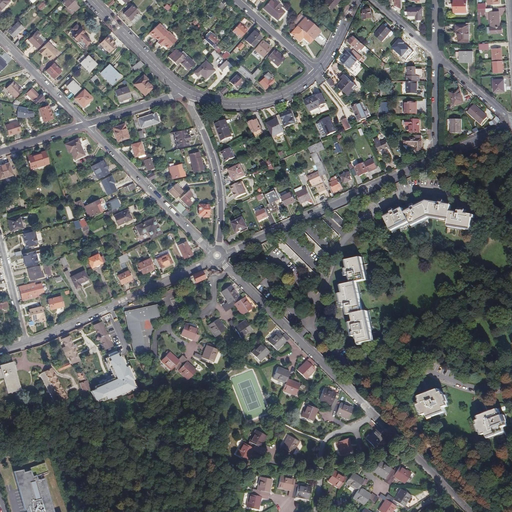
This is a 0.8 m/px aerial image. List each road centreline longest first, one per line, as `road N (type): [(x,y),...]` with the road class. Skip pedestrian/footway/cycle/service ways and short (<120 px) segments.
road 1 (residential): [(220,261),(470,511)]
road 2 (residential): [(224,253),(433,161)]
road 3 (residential): [(25,343),(211,259)]
road 4 (residential): [(85,124),(211,251)]
road 5 (residential): [(218,248),(217,176),(193,96)]
road 6 (tertiary): [(193,96),(256,104),(316,71)]
road 7 (tertiary): [(89,0),(181,89)]
road 8 (residential): [(0,38),(85,124)]
